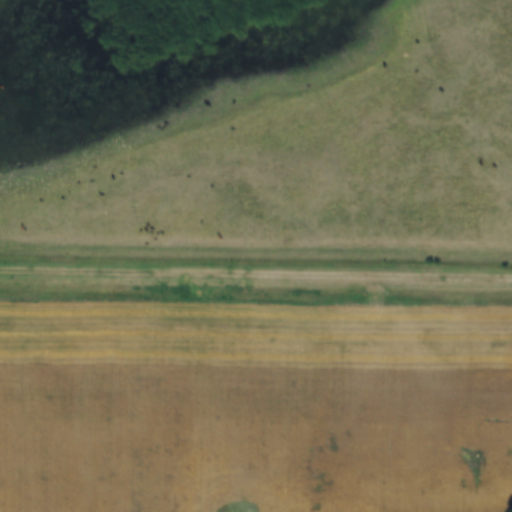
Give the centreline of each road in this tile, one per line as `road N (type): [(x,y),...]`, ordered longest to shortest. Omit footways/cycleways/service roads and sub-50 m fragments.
road 1 (track): [(0,189),(511,200)]
road 2 (track): [(511,276),(0,268)]
